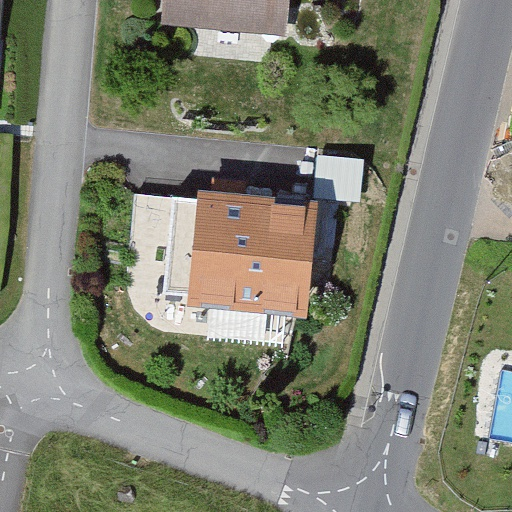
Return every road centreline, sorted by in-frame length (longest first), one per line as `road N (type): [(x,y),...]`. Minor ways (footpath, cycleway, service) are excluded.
road 1 (tertiary): [(372,511),(488,0)]
road 2 (residential): [(326,511),(0,376)]
